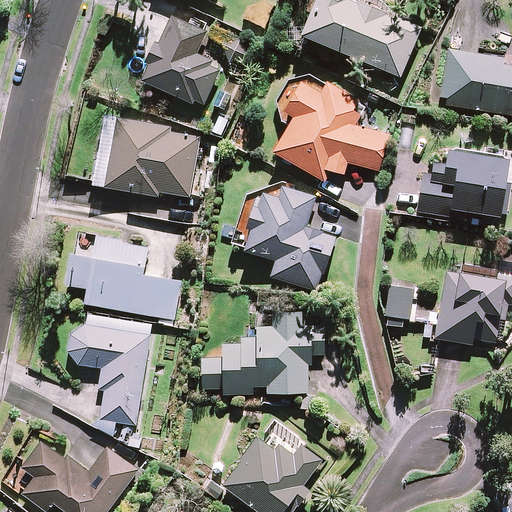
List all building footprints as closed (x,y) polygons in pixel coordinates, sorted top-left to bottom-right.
[(392,5),(380,0),(318,0),(308,28),(374,55),(372,58),(403,71),(422,24),(390,11),(392,5)] [(272,7),(254,1),(247,20),(265,27),(272,7)] [(204,103),(219,68),(210,64),(212,59),(198,53),(209,30),(174,15),(164,39),(161,38),(144,77),(204,103)] [(501,54),(446,45),(438,99),(511,110),(511,62),(500,61),(501,54)] [(328,86),(307,75),(291,107),(298,110),(278,148),(327,174),(333,162),(345,169),(353,155),(376,167),(393,136),(359,118),(367,102),(330,82),(328,86)] [(170,126),(121,116),(106,182),(160,194),(161,190),(186,196),(199,138),(169,131),(170,126)] [(511,150),(452,143),(449,178),(425,176),(421,207),(452,210),(452,203),(506,209),(511,150)] [(320,193),(286,179),(281,191),(264,184),(249,220),(256,222),(247,242),(279,255),(273,269),(317,287),(339,232),(309,220),(320,193)] [(150,245),(98,232),(96,238),(79,234),(68,277),(91,283),(87,298),(172,319),(182,280),(144,270),(150,245)] [(511,272),(456,265),(454,276),(441,274),(434,336),(493,343),(497,315),(502,316),(504,300),(511,300),(511,272)] [(412,284),(388,281),(384,310),(408,313),(412,284)] [(331,310),(275,308),(275,322),(262,322),(261,337),(228,335),(227,354),(205,353),(204,382),(310,387),(312,347),(329,348),(331,310)] [(75,330),(72,346),(78,359),(104,365),(100,385),(107,387),(101,416),(137,424),(156,335),(84,320),(75,330)] [(276,447),(260,435),(226,479),(268,511),(289,511),(307,490),(301,485),(323,456),(305,441),(296,452),(282,440),(276,447)] [(91,470),(45,436),(26,462),(38,471),(24,489),(49,507),(56,498),(71,509),(68,511),(107,511),(141,467),(110,444),(91,470)] [(21,476),(27,467),(16,459),(5,475),(21,486),(26,479),(21,476)]
